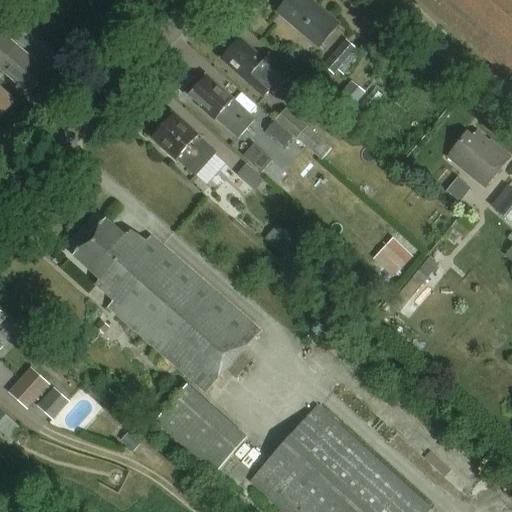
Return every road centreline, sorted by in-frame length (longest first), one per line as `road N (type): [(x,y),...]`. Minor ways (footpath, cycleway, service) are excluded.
road 1 (secondary): [(0,202),(196,0)]
road 2 (unclassified): [(199,511),(157,476),(33,428),(0,397)]
road 3 (unclassified): [(511,129),(354,0)]
